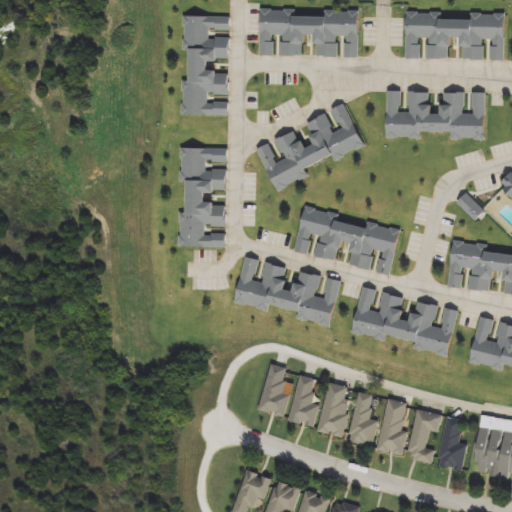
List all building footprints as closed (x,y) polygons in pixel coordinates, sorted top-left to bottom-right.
[(260,55),(261,11),(325,13),(325,10),(360,10),(358,57),(344,57),(345,38),(339,37),(339,57),(317,56),(318,44),(311,44),(311,35),(304,35),(303,56),(260,55)] [(505,13),(505,60),(488,60),(488,59),(459,59),(459,44),(450,44),(450,59),(424,58),(406,58),(407,12),(443,13),(443,18),(471,19),(471,13),(505,13)] [(183,114),(186,16),(232,17),(232,30),(211,30),(211,38),(231,38),(231,60),(206,59),(206,71),(230,72),(229,94),(209,94),(209,102),(230,102),(229,116),(183,114)] [(387,138),(388,91),(405,91),(432,92),(431,113),(440,113),(441,92),(470,93),(470,92),(487,93),(485,140),(452,139),(452,132),(422,131),(422,139),(387,138)] [(277,191),(258,149),(273,143),(272,142),(296,131),(303,148),(315,143),(306,123),(329,113),(328,111),(346,104),(365,147),(336,160),(334,155),(305,168),(309,177),(277,191)] [(181,247),(182,148),(229,148),(228,162),(208,162),(208,168),(228,169),(228,192),(203,191),(203,203),(228,204),(227,227),(206,227),(206,234),(227,234),(227,248),(181,247)] [(400,231),(392,275),(374,272),(374,270),(347,265),(351,244),(341,242),(338,261),(315,256),(318,236),(313,235),(309,255),(296,252),(304,207),(340,214),(339,219),(400,231)] [(511,251),(511,295),(502,295),(504,274),(494,273),(491,292),(468,290),(471,270),(465,269),(463,289),(449,287),(454,242),(489,246),(488,249),(511,251)] [(332,327),(297,320),(298,314),(236,302),(245,257),(260,260),(256,281),(263,283),(266,263),(287,267),(283,290),(295,293),(299,271),(322,276),(318,296),(323,297),(327,278),(341,281),(332,327)] [(450,356),(415,350),(416,344),(354,333),(362,288),(377,290),(373,311),(380,313),(383,294),(405,298),(401,320),(412,322),(416,302),(439,306),(435,327),(441,328),(445,309),(458,311),(450,356)] [(511,369),(472,363),(479,318),(495,320),(491,342),(497,343),(500,324),(511,326),(511,369)] [(257,410),(272,366),(284,370),(281,380),(287,382),(283,392),(294,395),(286,419),(257,410)] [(290,422),(301,376),(318,380),(312,405),(320,407),(315,428),(290,422)] [(320,432),(331,384),(349,388),(343,414),(349,416),(344,438),(320,432)] [(371,420),(379,421),(375,447),(350,442),(359,393),(375,396),(371,420)] [(379,451),(390,400),(409,404),(403,431),(409,433),(404,456),(379,451)] [(409,459),(418,411),(444,415),(441,433),(430,432),(428,448),(436,450),(434,463),(409,459)] [(464,421),(460,444),(469,445),(464,471),(439,466),(448,418),(464,421)] [(511,432),(511,479),(473,473),(481,427),(511,432)] [(265,501),(260,500),(257,509),(251,507),(249,511),(234,511),(248,471),(272,480),(265,501)] [(295,511),(291,511),(284,510),(283,511),(268,511),(277,482),(302,490),(295,511)] [(300,511),(306,491),(331,498),(327,511),(300,511)] [(359,511),(333,511),(336,501),(361,508),(359,511)]
